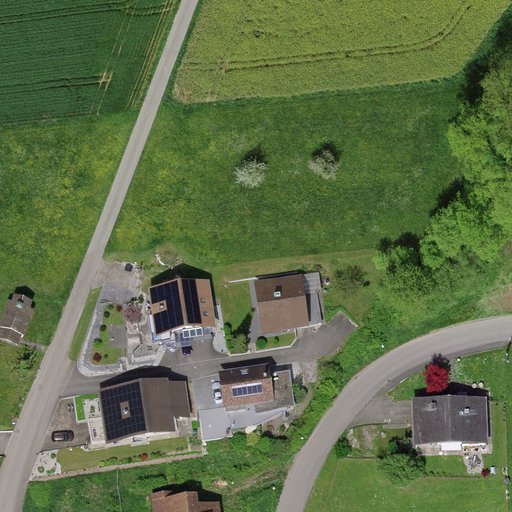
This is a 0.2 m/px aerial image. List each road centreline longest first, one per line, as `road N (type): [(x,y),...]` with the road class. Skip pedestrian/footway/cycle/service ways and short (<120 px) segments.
road 1 (unclassified): [(192,0),(7,511)]
road 2 (residential): [(289,511),(312,450),(374,371),(431,341),(511,325)]
road 3 (unknown): [(50,385),(302,354)]
